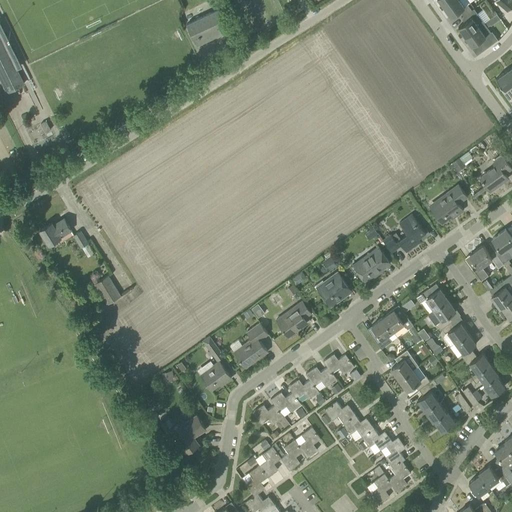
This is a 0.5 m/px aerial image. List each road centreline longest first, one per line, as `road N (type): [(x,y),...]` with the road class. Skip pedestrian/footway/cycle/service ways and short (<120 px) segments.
road 1 (unclassified): [(0,225),(355,0)]
road 2 (residential): [(194,511),(224,483),(241,393),(352,315)]
road 3 (residential): [(448,481),(398,413),(352,315)]
road 4 (residential): [(511,353),(485,323),(446,252)]
